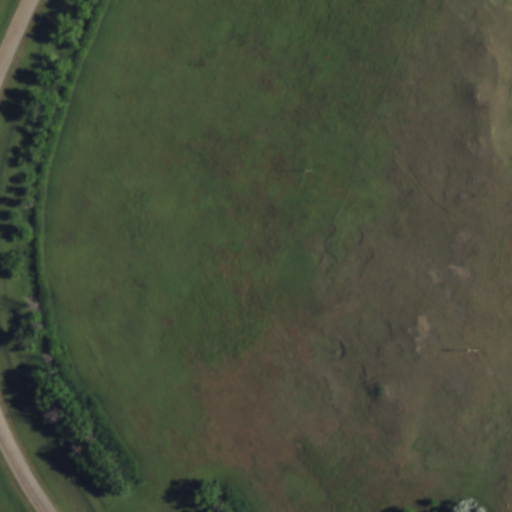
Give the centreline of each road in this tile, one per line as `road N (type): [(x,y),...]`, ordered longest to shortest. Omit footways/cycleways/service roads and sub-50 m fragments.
road 1 (residential): [(35,0),(0,78),(5,431),(50,511)]
road 2 (track): [(511,258),(487,226),(437,194),(404,152),(326,0)]
